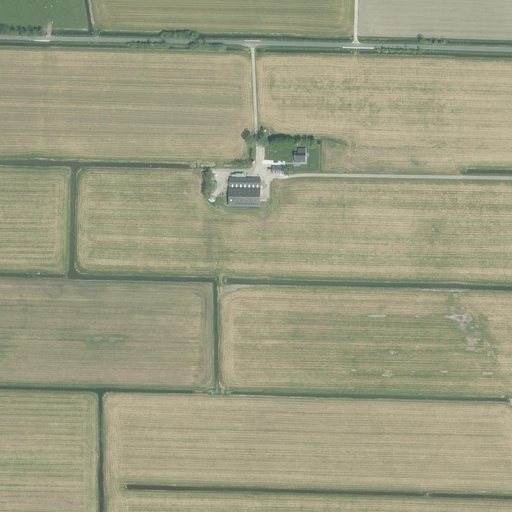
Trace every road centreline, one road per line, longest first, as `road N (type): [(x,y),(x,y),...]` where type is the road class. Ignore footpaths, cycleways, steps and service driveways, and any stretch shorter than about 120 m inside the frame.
road 1 (unclassified): [(511,49),(0,37)]
road 2 (track): [(511,178),(283,177),(259,170)]
